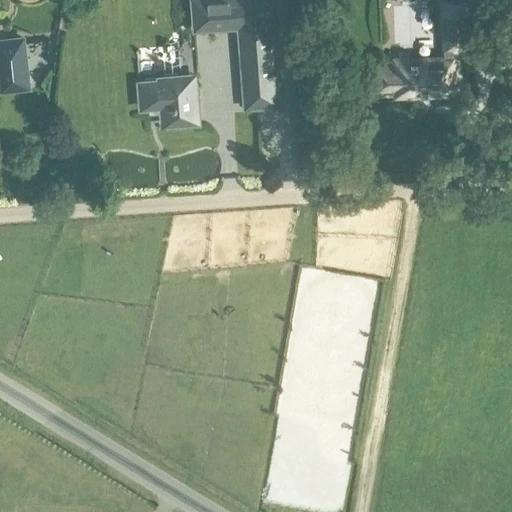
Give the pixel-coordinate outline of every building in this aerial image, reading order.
[(192,0),(195,29),(243,26),(249,107),(278,105),(270,0),(192,0)] [(395,66),(377,67),(378,89),(394,88),(394,96),(405,96),(417,95),(417,89),(431,89),(431,95),(454,94),(453,50),(471,50),(470,1),(443,1),(444,58),(428,58),(404,59),(395,59),(395,66)] [(321,18),(321,36),(338,35),(337,17),(321,18)] [(0,87),(0,88),(1,91),(30,88),(25,37),(0,39),(0,87)] [(164,105),(166,125),(201,122),(197,72),(158,75),(159,79),(139,81),(141,107),(164,105)]
